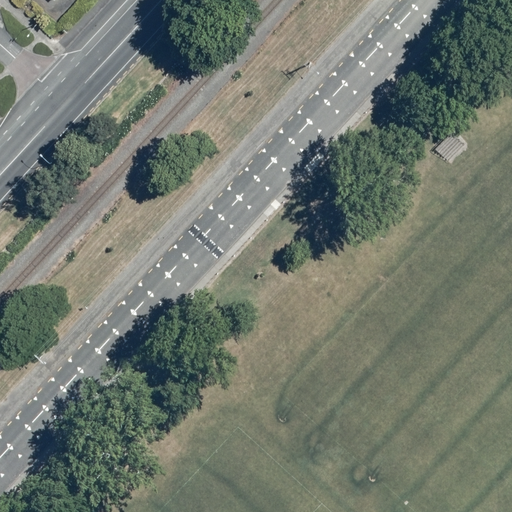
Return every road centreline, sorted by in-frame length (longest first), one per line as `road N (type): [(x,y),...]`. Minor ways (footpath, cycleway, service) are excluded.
road 1 (tertiary): [(0,463),(424,0)]
road 2 (secondary): [(159,0),(64,102)]
